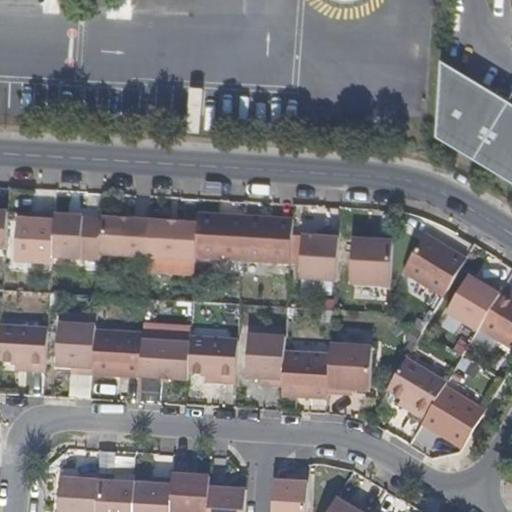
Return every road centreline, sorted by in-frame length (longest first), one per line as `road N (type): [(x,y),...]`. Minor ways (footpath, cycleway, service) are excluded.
road 1 (residential): [(0,154),(339,175),(424,191),(511,242)]
road 2 (residential): [(267,428),(67,419),(41,427),(22,445),(15,511)]
road 3 (residential): [(472,498),(344,435),(267,428)]
